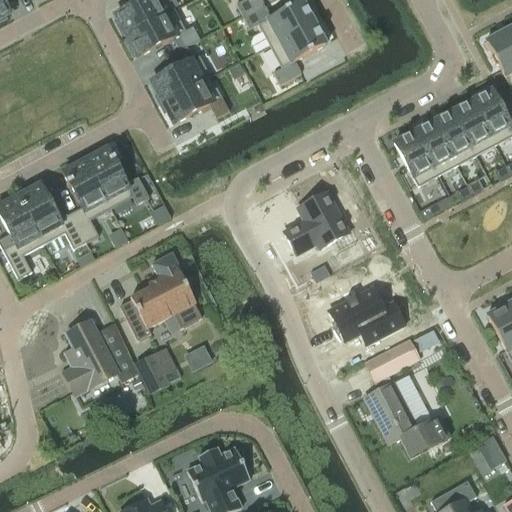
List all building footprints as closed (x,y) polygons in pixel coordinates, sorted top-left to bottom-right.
[(0,0),(0,20),(4,18),(8,16),(0,1),(0,0)] [(146,0),(114,18),(116,22),(124,37),(125,39),(173,13),(173,12),(168,14),(160,0),(146,0)] [(247,0),(234,7),(241,19),(263,8),(258,0),(247,0)] [(263,8),(241,19),(248,32),(257,27),(268,49),(315,24),(310,15),(307,14),(301,3),(269,20),(263,8)] [(173,13),(125,39),(126,41),(134,56),(136,60),(171,41),(178,53),(185,50),(178,37),(184,34),(173,13)] [(315,24),(268,49),(280,71),(271,76),(278,88),(300,77),(293,64),(325,47),(319,37),(320,33),(315,24)] [(511,47),(504,33),(484,43),(490,55),(489,59),(493,67),(497,68),(508,89),(511,86),(511,47)] [(185,66),(149,85),(156,97),(161,106),(209,80),(198,59),(192,62),(185,50),(178,53),(185,66)] [(13,64),(0,69),(0,94),(23,84),(13,64)] [(209,80),(161,106),(165,115),(172,127),(207,108),(214,121),(228,114),(209,80)] [(511,136),(489,93),(469,104),(493,149),(511,138),(511,136)] [(469,104),(450,114),(474,159),(493,149),(469,104)] [(450,114),(431,125),(455,169),(474,159),(450,114)] [(431,125),(412,135),(436,179),(455,169),(431,125)] [(412,135),(392,145),(416,190),(436,179),(412,135)] [(86,162),(83,164),(109,212),(131,200),(135,208),(147,201),(136,180),(124,187),(112,165),(114,164),(112,161),(110,162),(105,152),(101,154),(86,162)] [(65,173),(61,176),(66,185),(65,186),(66,189),(68,188),(80,211),(69,217),(84,246),(97,239),(88,223),(109,212),(83,164),(80,165),(65,173)] [(504,169),(493,174),(498,183),(508,177),(504,169)] [(476,183),(466,189),(470,197),(481,192),(476,183)] [(38,188),(16,200),(42,248),(63,237),(72,253),(84,246),(69,217),(57,223),(38,188)] [(466,189),(455,195),(460,203),(470,197),(466,189)] [(303,224),(282,235),(285,240),(294,258),(315,247),(318,252),(348,236),(326,195),(296,211),(303,224)] [(16,200),(0,208),(0,221),(9,238),(13,247),(2,253),(1,253),(17,283),(31,275),(22,259),(42,248),(16,200)] [(437,204),(427,210),(431,218),(442,213),(437,204)] [(9,238),(0,242),(0,248),(2,253),(13,247),(9,238)] [(89,255),(76,262),(80,269),(93,262),(89,255)] [(130,304),(118,310),(136,344),(149,337),(146,332),(172,318),(179,332),(200,321),(193,308),(194,307),(179,278),(181,277),(170,257),(150,267),(157,281),(147,287),(149,291),(129,301),(130,304)] [(371,291),(327,314),(343,345),(358,337),(360,339),(364,348),(365,349),(403,329),(390,305),(381,310),(371,291)] [(511,320),(505,307),(485,318),(510,365),(511,363),(511,320)] [(74,398),(115,377),(120,386),(136,377),(112,327),(94,336),(89,326),(66,338),(73,353),(65,357),(72,372),(63,377),(74,398)] [(361,365),(363,369),(371,384),(416,360),(406,341),(361,365)] [(185,355),(192,371),(212,362),(205,347),(185,355)] [(146,358),(160,389),(182,379),(167,348),(146,358)] [(386,446),(397,440),(408,461),(447,440),(436,419),(414,430),(390,385),(361,399),(386,446)] [(248,482),(233,451),(218,458),(215,451),(197,460),(200,467),(185,474),(200,505),(204,503),(207,511),(238,511),(240,511),(230,491),(248,482)] [(450,511),(448,511),(468,511),(465,506),(475,500),(466,484),(442,497),(450,511)] [(511,511),(511,500),(501,507),(503,511),(511,511)] [(144,502),(125,511),(162,511),(159,505),(148,510),(144,502)]
